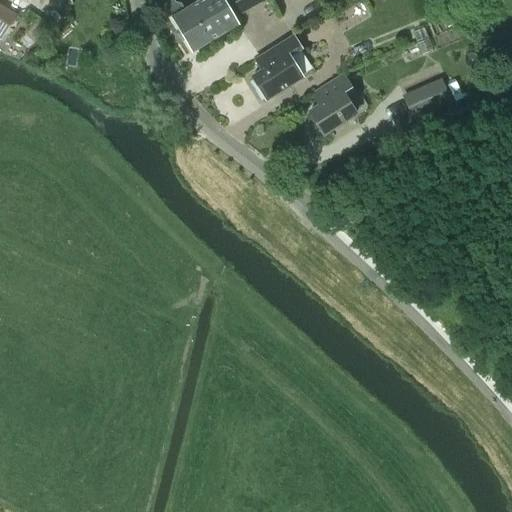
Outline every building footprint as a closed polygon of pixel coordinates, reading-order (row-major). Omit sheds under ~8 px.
[(234,18),(265,0),(198,0),(184,9),(181,4),(175,3),(173,0),(170,0),(163,4),(162,11),(165,16),(171,17),(192,53),(239,25),(234,18)] [(453,3),(436,12),(445,29),(462,19),(453,3)] [(0,40),(16,15),(0,4),(0,40)] [(293,36),(256,60),(262,70),(251,76),(266,100),(303,77),(290,56),(301,49),(293,36)] [(427,38),(425,39),(416,43),(420,55),(431,50),(427,38)] [(353,84),(351,86),(344,74),(312,94),(318,105),(309,110),(324,135),(357,115),(368,107),(353,84)] [(452,102),(441,78),(401,95),(412,120),(452,102)]
